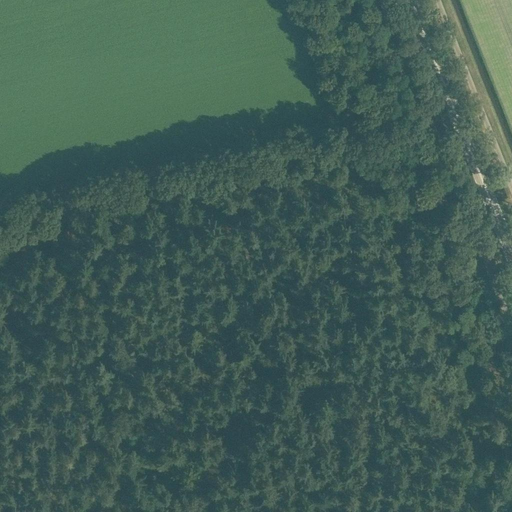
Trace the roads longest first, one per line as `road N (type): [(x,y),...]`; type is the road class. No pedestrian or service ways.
road 1 (track): [(0,207),(426,106)]
road 2 (unclassified): [(511,324),(384,0)]
road 3 (primary): [(511,255),(410,0)]
road 4 (track): [(79,188),(161,400)]
road 5 (unclassified): [(511,182),(438,0)]
